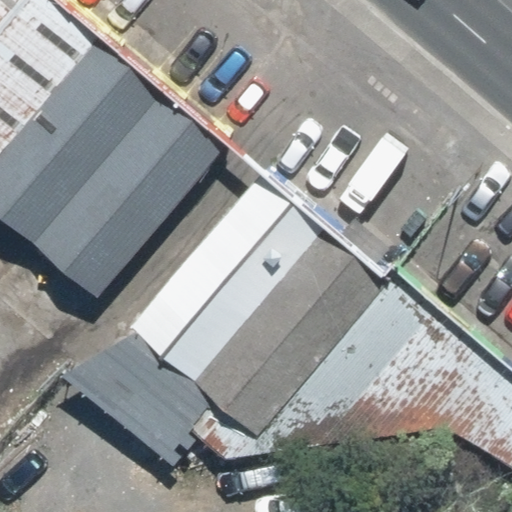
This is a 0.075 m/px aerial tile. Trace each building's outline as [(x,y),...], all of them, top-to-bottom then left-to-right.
[(0,0),(0,153),(111,25),(81,0),(0,0)] [(240,136),(111,25),(0,153),(0,202),(105,292),(240,136)] [(400,271),(270,160),(136,315),(266,427),(400,271)] [(185,426),(136,384),(112,413),(161,455),(185,426)] [(333,511),(320,496),(300,511),(281,511),(234,455),(204,480),(230,511),(333,511)]
